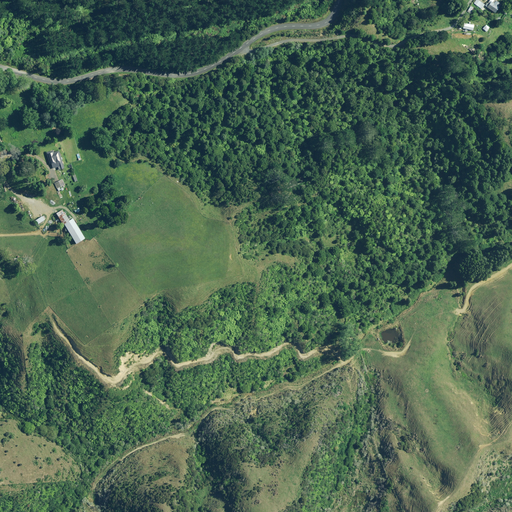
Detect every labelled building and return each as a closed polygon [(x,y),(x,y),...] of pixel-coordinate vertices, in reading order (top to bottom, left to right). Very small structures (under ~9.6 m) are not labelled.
[(485,4),(478,0),(476,0),(474,3),(482,9),(485,4)] [(496,0),(489,0),(485,6),(495,12),(501,3),(496,0)] [(65,168),(61,157),(58,148),(46,152),(49,161),(50,164),(51,164),(53,168),(59,166),(60,169),(65,168)] [(58,191),(61,190),(61,191),(64,189),(63,187),(62,186),(65,185),(62,179),(55,183),(58,191)] [(64,223),(69,220),(63,209),(55,214),(57,219),(59,217),(63,224),(64,223)] [(45,219),(43,216),(34,221),(36,225),(45,219)] [(69,220),(64,223),(64,224),(76,244),(85,238),(73,218),(69,220)]
